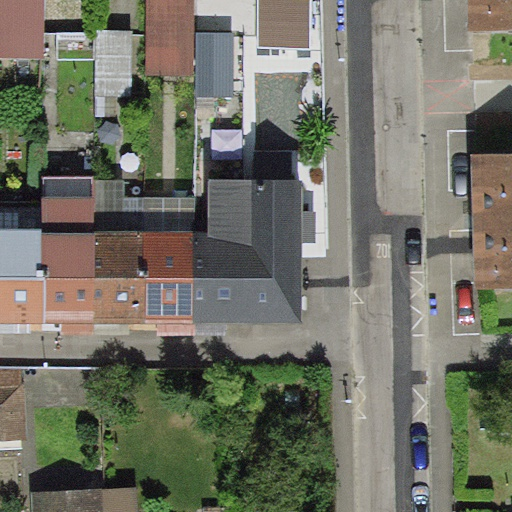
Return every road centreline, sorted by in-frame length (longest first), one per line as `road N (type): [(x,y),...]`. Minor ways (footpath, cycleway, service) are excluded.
road 1 (residential): [(0,355),(395,346)]
road 2 (residential): [(381,0),(395,346)]
road 3 (residential): [(395,346),(398,511)]
